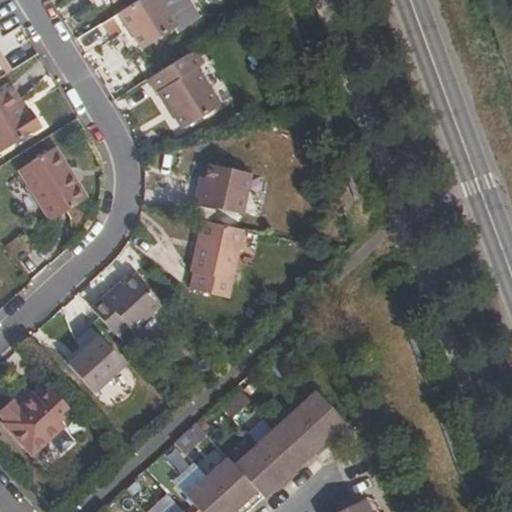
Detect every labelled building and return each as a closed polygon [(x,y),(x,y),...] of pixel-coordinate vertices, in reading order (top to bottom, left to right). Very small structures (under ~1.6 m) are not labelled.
[(175,26),(158,0),(141,0),(118,15),(128,30),(131,29),(143,48),(175,26)] [(201,65),(194,54),(147,84),(155,95),(158,94),(167,109),(169,107),(183,130),(218,106),(195,69),(201,65)] [(0,82),(11,76),(1,60),(0,60),(0,82)] [(10,85),(3,90),(22,118),(29,115),(10,85)] [(32,112),(29,115),(22,118),(3,90),(2,91),(0,91),(0,149),(39,124),(32,112)] [(62,175),(67,172),(54,150),(16,172),(47,224),(81,204),(62,175)] [(251,176),(208,165),(202,186),(198,185),(193,204),(241,216),(251,176)] [(85,201),(67,172),(62,175),(81,204),(85,201)] [(0,211),(0,230),(1,231),(15,223),(6,208),(0,211)] [(193,277),(190,291),(228,298),(245,234),(200,223),(189,274),(188,277),(193,277)] [(101,301),(97,297),(85,307),(111,335),(121,326),(126,330),(156,303),(129,274),(117,286),(101,301)] [(114,282),(97,297),(101,301),(117,286),(114,282)] [(74,358),(65,367),(88,393),(119,364),(93,336),(71,356),(74,358)] [(74,358),(71,356),(62,364),(65,367),(74,358)] [(0,421),(31,455),(64,425),(60,420),(71,410),(48,385),(37,395),(33,392),(19,403),(12,397),(0,407),(0,417),(1,419),(0,421)] [(229,420),(250,404),(239,389),(218,405),(229,420)] [(205,481),(185,500),(195,511),(231,511),(233,511),(254,492),(261,499),(282,481),(302,462),(322,444),(343,425),(314,393),(293,412),(273,431),(252,450),(232,469),(226,462),(205,481)] [(371,511),(366,500),(339,511),(371,511)]
